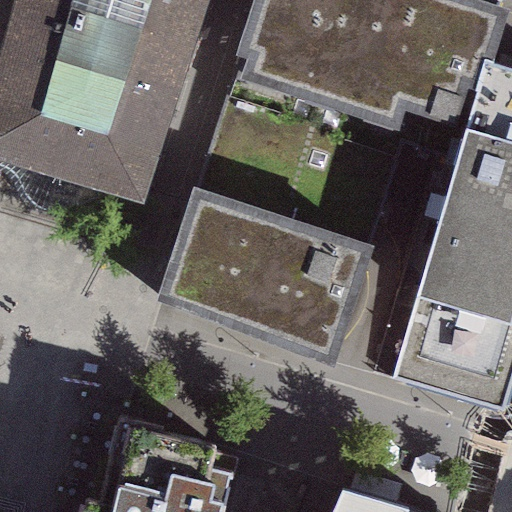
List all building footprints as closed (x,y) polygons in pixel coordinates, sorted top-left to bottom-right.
[(196,0),(29,0),(27,7),(180,53),(196,0)] [(260,0),(198,188),(370,247),(404,145),(456,165),(490,59),(508,11),(473,0),(260,0)] [(180,53),(27,7),(2,104),(148,149),(180,53)] [(511,386),(511,66),(490,59),(456,165),(395,377),(505,411),(511,386)] [(148,149),(2,104),(0,111),(0,163),(7,166),(20,180),(26,194),(34,204),(47,213),(69,212),(84,205),(94,199),(108,197),(126,204),(148,149)] [(198,188),(160,298),(330,361),(370,247),(198,188)] [(110,511),(248,511),(264,465),(138,423),(110,511)] [(329,511),(452,511),(339,491),(329,511)]
